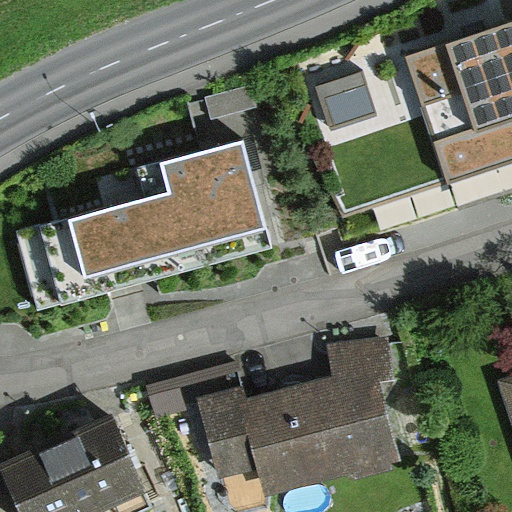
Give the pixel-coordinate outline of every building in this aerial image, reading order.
[(511,162),(511,25),(411,60),(452,182),(511,162)] [(336,133),(385,123),(373,61),(324,71),(336,133)] [(267,234),(244,147),(162,168),(169,198),(69,224),(84,281),(267,234)] [(247,386),(199,400),(222,478),(260,467),(271,501),(413,458),(393,393),(405,389),(387,329),(321,349),(329,376),(252,400),(247,386)] [(511,387),(502,391),(511,418),(511,387)] [(117,412),(1,463),(22,511),(101,511),(151,490),(117,412)]
